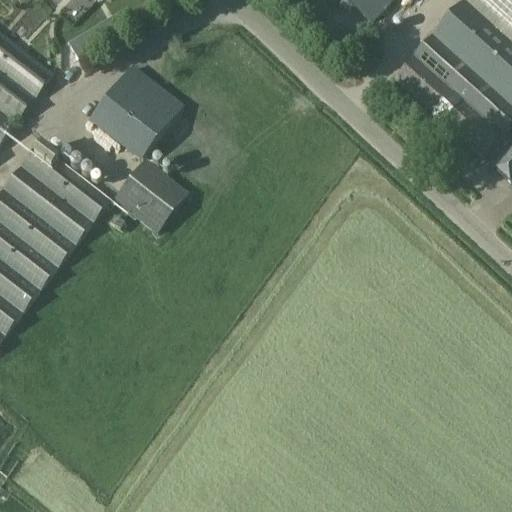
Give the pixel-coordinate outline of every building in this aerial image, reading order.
[(342,0),(371,25),(393,0),(342,0)] [(511,0),(467,0),(391,84),(482,164),(511,128),(511,0)] [(118,41),(108,24),(68,48),(79,65),(118,41)] [(0,150),(55,80),(0,37),(0,150)] [(87,127),(141,168),(185,109),(133,68),(87,127)] [(0,347),(112,204),(39,146),(0,195),(0,347)] [(511,151),(494,171),(511,186),(511,151)] [(189,199),(145,165),(114,205),(158,239),(189,199)]
